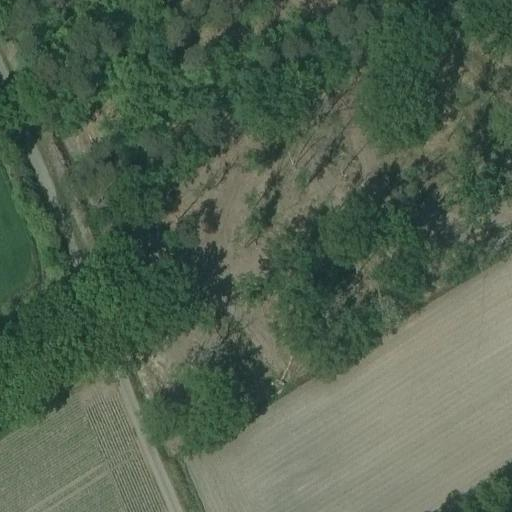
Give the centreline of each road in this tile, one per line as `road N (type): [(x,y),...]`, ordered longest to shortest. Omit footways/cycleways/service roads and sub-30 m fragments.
road 1 (track): [(178,511),(0,82)]
road 2 (track): [(0,398),(104,332)]
